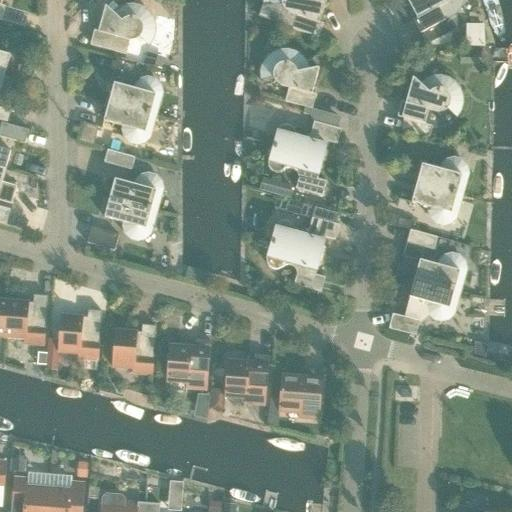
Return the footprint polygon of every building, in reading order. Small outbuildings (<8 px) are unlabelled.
[(270,0),(270,5),(282,3),(283,7),(288,12),(297,15),(292,28),(319,37),(324,23),(320,22),(326,0),(270,0)] [(407,0),(417,18),(413,20),(421,33),(427,46),(452,32),(445,20),(439,8),(446,3),(448,0),(407,0)] [(126,4),(119,7),(112,12),(106,6),(99,31),(95,30),(90,45),(126,55),(130,41),(134,41),(137,39),(140,37),(150,46),(154,39),(156,32),(156,24),(153,16),(148,10),(142,6),(134,4),(126,4)] [(312,93),(319,67),(309,69),(306,62),(302,56),(295,52),(288,50),(281,51),(274,53),(268,58),(264,64),(262,71),(261,71),(262,79),(273,77),(275,80),(280,85),(289,88),(285,101),(312,108),(316,94),(312,93)] [(0,72),(5,74),(10,55),(0,51),(0,72)] [(165,58),(148,53),(145,65),(162,70),(165,58)] [(402,101),(398,116),(404,118),(402,126),(404,131),(426,137),(430,134),(432,125),(433,126),(444,125),(451,121),(456,117),(461,110),(460,110),(462,103),(462,95),(459,88),(455,83),(449,78),(441,76),(434,76),(427,79),(421,84),(413,77),(406,102),(402,101)] [(114,83),(109,102),(156,115),(162,95),(162,93),(162,90),(162,88),(161,86),(160,84),(159,83),(158,82),(157,81),(155,79),(152,78),(151,78),(149,78),(146,78),(143,78),(141,80),(138,81),(136,84),(135,86),(135,87),(134,88),(114,83)] [(156,115),(109,102),(104,121),(124,126),(124,127),(124,129),(124,130),(124,132),(124,133),(124,135),(125,136),(126,137),(127,139),(128,140),(130,142),(132,143),(134,144),(136,144),(139,144),(142,144),(144,143),(146,142),(148,140),(149,139),(150,137),(151,135),(151,134),(156,115)] [(0,119),(7,122),(11,110),(0,106),(0,119)] [(277,136),(274,146),(323,160),(328,141),(337,143),(341,129),(314,121),(312,128),(313,128),(311,132),(309,134),(306,136),(303,136),(299,135),(297,133),(293,127),(290,124),(287,123),(283,124),(280,126),(277,129),(276,133),(277,136)] [(29,131),(1,123),(0,128),(0,137),(25,144),(29,131)] [(323,160),(274,146),(271,156),(269,159),(268,163),(269,166),(270,170),(273,172),(277,173),(281,173),(287,169),(290,168),(294,169),(298,174),(299,178),(298,182),(297,182),(296,188),(323,196),(327,181),(317,178),(323,160)] [(0,167),(6,170),(11,151),(0,147),(0,167)] [(135,157),(108,149),(104,162),(131,170),(135,157)] [(417,183),(462,195),(468,176),(468,173),(467,165),(461,160),(454,158),(447,160),(441,165),(440,168),(422,164),(417,183)] [(6,170),(0,167),(0,202),(12,206),(16,187),(2,183),(6,170)] [(115,179),(110,198),(157,211),(162,191),(163,189),(163,187),(162,185),(161,182),(161,181),(159,179),(157,177),(156,176),(153,175),(151,174),(148,174),(146,175),(143,175),(141,176),(140,178),(138,179),(138,180),(137,181),(136,182),(135,184),(115,179)] [(457,214),(462,195),(417,183),(412,202),(430,207),(429,210),(431,218),(436,223),(443,225),(451,223),(456,218),(457,214)] [(292,189),(278,185),(275,195),(289,198),(292,189)] [(157,211),(110,198),(105,217),(125,222),(124,224),(124,225),(124,227),(125,230),(125,231),(126,232),(126,234),(128,235),(129,236),(130,237),(132,239),(135,240),(136,240),(139,240),(140,240),(142,240),(145,239),(146,238),(148,236),(149,235),(151,233),(151,231),(152,230),(157,211)] [(0,222),(6,224),(10,209),(0,206),(0,222)] [(275,232),(272,242),(321,256),(326,237),(335,239),(339,225),(328,222),(330,212),(315,208),(311,223),(310,227),(308,230),(305,232),(301,232),(298,231),(295,229),(291,223),(288,220),(285,220),(281,220),(278,222),(276,225),(275,228),(275,232)] [(120,236),(93,229),(89,244),(116,251),(120,236)] [(437,237),(411,230),(407,243),(434,250),(437,237)] [(321,256),(272,242),(269,252),(267,255),(266,259),(267,262),(269,266),(272,268),(275,269),(279,269),(285,265),(289,264),(292,265),(295,267),(296,271),(297,274),(296,278),(294,284),(321,292),(325,277),(316,274),(321,256)] [(420,260),(415,279),(460,291),(466,272),(465,272),(466,268),(464,261),(459,256),(452,254),(445,256),(439,261),(439,265),(420,260)] [(460,291),(415,279),(410,298),(428,302),(427,306),(429,313),(434,319),(441,321),(449,319),(454,314),(455,310),(460,291)] [(8,300),(5,337),(24,339),(24,344),(44,345),(48,296),(34,295),(33,304),(29,304),(29,302),(8,300)] [(58,352),(79,354),(78,359),(98,360),(102,311),(88,310),(87,319),(83,319),(83,316),(61,315),(58,352)] [(416,335),(420,320),(393,313),(389,328),(416,335)] [(113,367),(133,369),(132,374),(152,375),(156,326),(142,325),(141,334),(137,334),(137,331),(116,330),(113,367)] [(167,382),(187,384),(187,388),(206,390),(210,341),(196,339),(195,349),(191,349),(191,346),(170,345),(167,382)] [(46,353),(35,350),(31,364),(42,367),(46,353)] [(249,364),(250,362),(228,360),(225,397),(245,399),(245,404),(265,405),(269,356),(254,355),(254,364),(249,364)] [(224,378),(225,368),(212,367),(211,377),(224,378)] [(319,420),(323,371),(309,370),(308,379),(304,379),(304,376),(282,375),(279,412),(299,414),(299,419),(319,420)] [(24,460),(13,459),(12,471),(24,472),(24,460)] [(47,511),(49,487),(27,486),(27,478),(14,477),(11,511),(47,511)] [(49,487),(47,511),(70,511),(71,506),(83,507),(85,483),(71,482),(71,489),(49,487)] [(170,482),(168,511),(180,511),(183,483),(170,482)] [(99,498),(90,497),(89,511),(98,511),(99,498)] [(153,498),(143,497),(142,510),(152,511),(153,498)] [(137,511),(138,502),(125,501),(124,508),(102,507),(101,511),(137,511)] [(219,511),(221,502),(210,501),(209,511),(219,511)]
